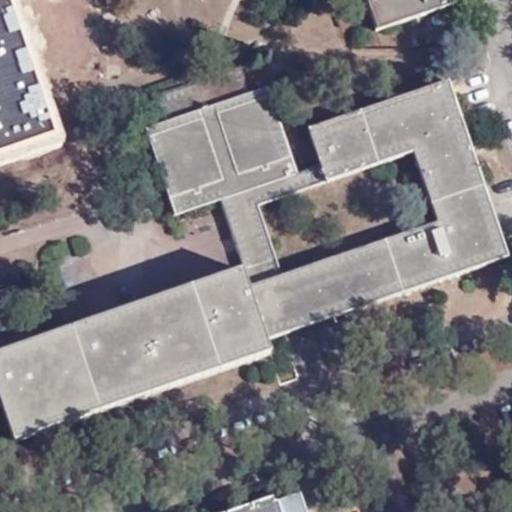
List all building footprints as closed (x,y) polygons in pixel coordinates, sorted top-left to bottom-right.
[(18,0),(0,0),(0,153),(65,133),(18,0)] [(451,4),(449,0),(365,0),(377,30),(451,4)] [(247,285),(266,340),(509,258),(448,80),(306,127),(319,165),(297,172),(269,88),(249,94),(240,67),(153,95),(162,122),(143,128),(172,213),(218,198),(242,270),(247,285)] [(242,270),(0,352),(0,407),(12,442),(271,354),(266,340),(247,285),(242,270)] [(304,511),(299,494),(271,504),(269,500),(233,511),(304,511)]
